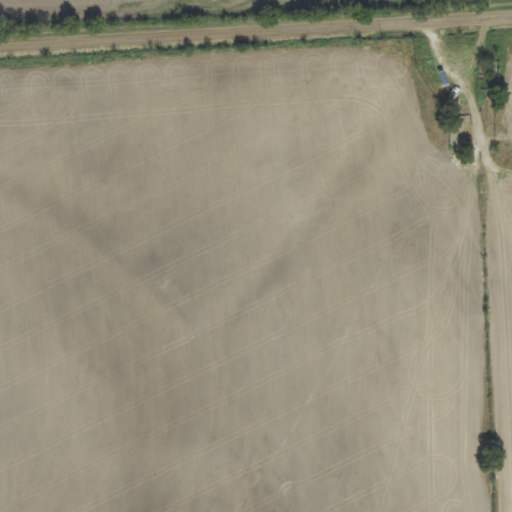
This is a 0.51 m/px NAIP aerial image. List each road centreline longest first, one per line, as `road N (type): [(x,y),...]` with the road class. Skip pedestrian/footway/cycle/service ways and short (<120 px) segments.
road 1 (residential): [(511,19),(0,48)]
road 2 (residential): [(506,511),(483,21)]
